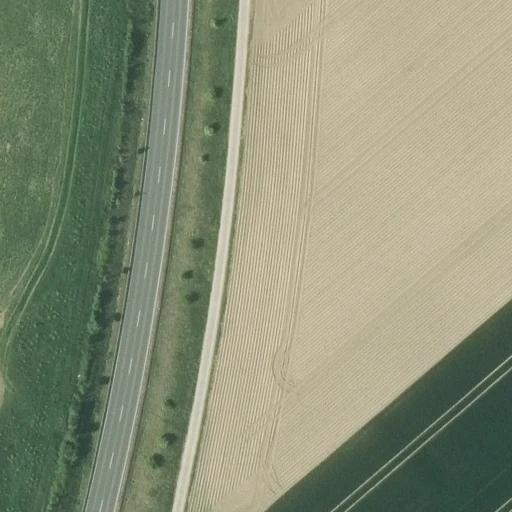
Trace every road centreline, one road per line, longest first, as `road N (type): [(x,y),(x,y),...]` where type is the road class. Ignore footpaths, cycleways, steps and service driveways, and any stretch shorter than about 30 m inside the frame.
road 1 (primary): [(100,511),(149,241),(173,0)]
road 2 (track): [(175,511),(233,201),(241,0)]
